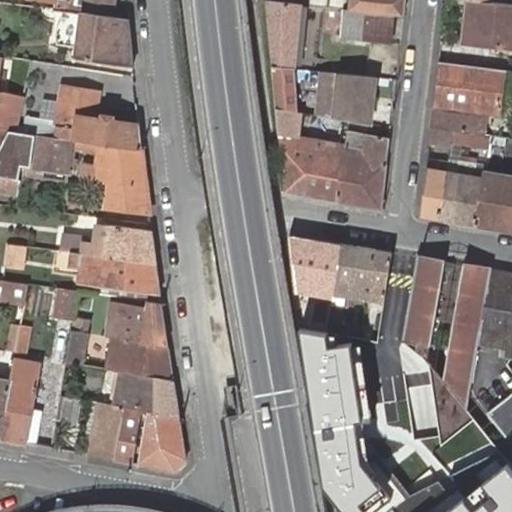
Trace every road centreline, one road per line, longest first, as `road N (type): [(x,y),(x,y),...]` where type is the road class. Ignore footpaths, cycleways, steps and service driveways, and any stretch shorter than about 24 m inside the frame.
road 1 (secondary): [(295,511),(217,0)]
road 2 (residential): [(181,200),(217,499)]
road 3 (residential): [(396,232),(424,0)]
road 4 (residential): [(217,499),(0,467)]
road 5 (residential): [(157,0),(181,200)]
